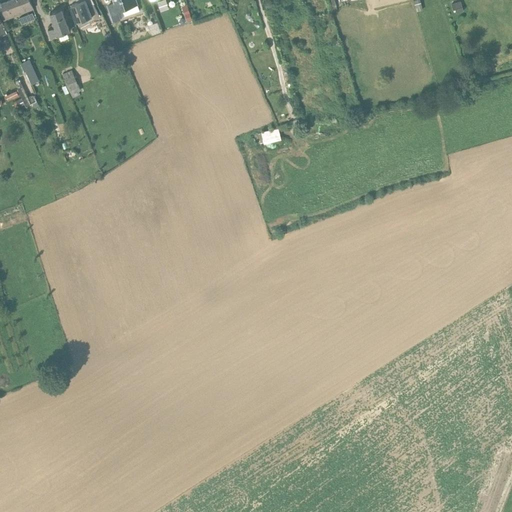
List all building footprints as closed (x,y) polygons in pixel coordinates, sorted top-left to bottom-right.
[(0,9),(4,20),(34,9),(30,0),(8,0),(0,3),(0,9)] [(89,8),(85,0),(84,0),(71,5),(80,28),(81,28),(80,27),(100,17),(94,5),(89,8)] [(114,0),(116,3),(109,5),(114,21),(122,18),(119,10),(137,4),(135,0),(114,0)] [(453,10),(455,9),(457,13),(463,11),(462,7),(460,2),(451,4),(453,10)] [(183,7),(187,20),(192,18),(187,6),(183,7)] [(69,31),(61,9),(50,13),(54,23),(51,24),(53,28),(48,29),(51,38),(69,31)] [(33,14),(19,19),(21,24),(35,19),(33,14)] [(39,82),(29,60),(21,64),(24,72),(26,72),(32,85),(39,82)] [(81,91),(72,70),(62,74),(71,95),(79,92),(81,91)] [(31,104),(22,87),(22,86),(18,88),(17,89),(26,106),(31,104)] [(17,90),(5,96),(8,101),(20,96),(17,90)] [(22,99),(14,103),(17,109),(25,106),(22,99)] [(278,130),(262,134),(265,145),(281,141),(278,130)] [(461,461),(448,463),(450,476),(463,474),(461,461)]
